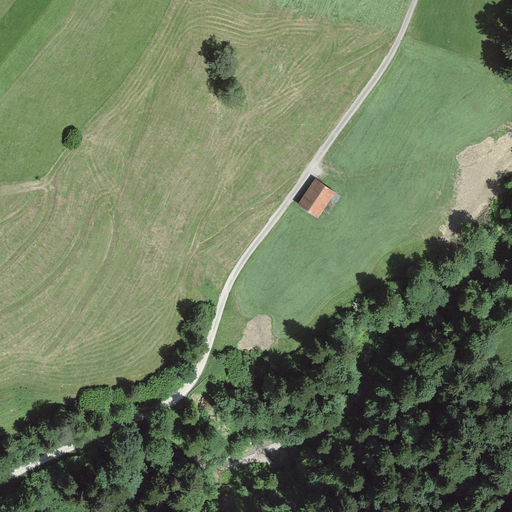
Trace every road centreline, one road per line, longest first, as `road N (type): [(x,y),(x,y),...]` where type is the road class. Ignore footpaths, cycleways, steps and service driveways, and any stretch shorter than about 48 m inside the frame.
road 1 (track): [(0,481),(190,389),(234,269),(297,187)]
road 2 (unclassified): [(415,0),(405,28),(297,187)]
